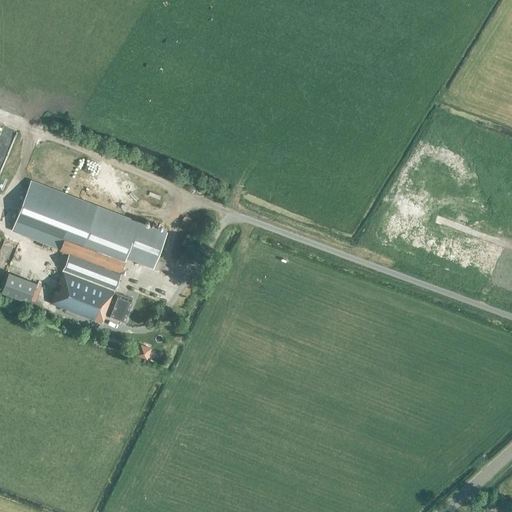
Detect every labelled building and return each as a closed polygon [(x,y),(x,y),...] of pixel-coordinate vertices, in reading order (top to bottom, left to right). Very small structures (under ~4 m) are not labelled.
[(0,128),(0,164),(12,133),(0,128)] [(65,234),(126,258),(147,266),(152,253),(153,253),(154,253),(156,252),(157,251),(158,249),(159,248),(160,247),(160,246),(161,244),(161,242),(161,240),(161,238),(160,236),(159,234),(160,232),(29,181),(11,229),(60,248),(65,234)] [(479,215),(487,205),(489,193),(483,189),(472,187),(471,186),(470,188),(468,201),(466,203),(460,202),(460,205),(473,215),(472,219),(478,220),(478,225),(485,226),(486,219),(479,218),(479,215)] [(511,288),(511,254),(390,209),(379,239),(511,288)] [(65,234),(60,248),(59,250),(69,254),(50,303),(102,323),(105,314),(124,321),(132,299),(114,292),(126,258),(65,234)] [(4,240),(2,246),(11,249),(13,244),(4,240)]
